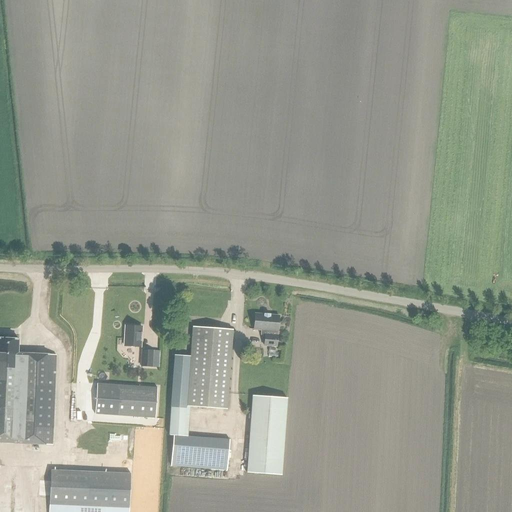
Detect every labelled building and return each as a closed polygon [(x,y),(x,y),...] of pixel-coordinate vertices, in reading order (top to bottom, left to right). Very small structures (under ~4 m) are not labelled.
[(263,345),(277,346),(279,315),(254,314),(253,329),(260,329),(259,334),(264,334),(263,345)] [(140,347),(141,327),(125,326),(124,346),(140,347)] [(174,356),(170,405),(227,409),(232,329),(219,328),(192,326),(190,357),(174,356)] [(0,442),(52,445),(56,355),(18,353),(18,339),(0,337),(0,442)] [(152,367),(153,351),(141,350),(140,367),(152,367)] [(94,414),(155,418),(157,388),(97,384),(94,414)] [(251,415),(246,473),(282,475),(287,398),(252,396),(251,415)] [(102,457),(103,433),(84,432),(83,456),(102,457)] [(172,435),(170,467),(181,468),(227,471),(229,439),(190,436),(172,435)] [(48,511),(128,511),(129,507),(130,473),(51,470),(49,504),(48,511)]
